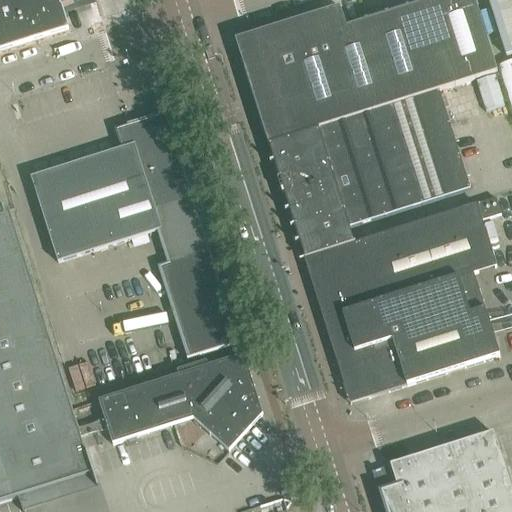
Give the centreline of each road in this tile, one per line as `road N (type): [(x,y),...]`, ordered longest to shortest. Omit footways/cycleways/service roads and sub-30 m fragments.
road 1 (tertiary): [(231,160),(323,453)]
road 2 (unknown): [(55,275),(76,320),(89,329),(128,331),(163,314),(160,274),(142,255),(104,257)]
road 3 (unclassified): [(323,453),(511,393)]
road 4 (unclassified): [(0,82),(187,23)]
road 5 (unknown): [(0,99),(55,275)]
road 6 (tertiary): [(187,23),(211,140),(231,160)]
road 7 (tertiary): [(231,160),(227,112),(187,23)]
